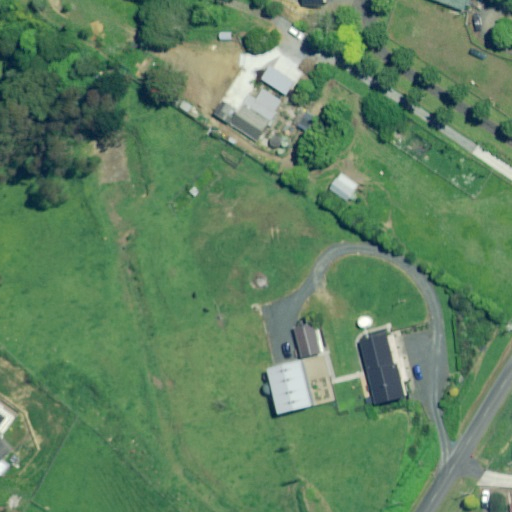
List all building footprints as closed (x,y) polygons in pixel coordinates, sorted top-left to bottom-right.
[(472,0),(435,0),(468,12),(472,0)] [(231,49),(222,49),(221,61),(231,62),(231,49)] [(287,102),(266,89),(260,100),(252,96),(242,113),(229,105),(223,117),(263,141),(287,102)] [(360,185),(344,173),(332,190),(348,202),(360,185)] [(365,330),(367,330),(368,331),(369,331),(371,330),(372,330),(373,329),(375,329),(376,327),(376,326),(377,325),(377,324),(377,322),(377,321),(377,319),(376,318),(375,317),(374,316),(373,315),(372,315),(370,314),(369,314),(368,314),(366,315),(365,315),(364,316),(363,317),(362,318),(361,320),(361,321),(361,323),(361,324),(362,325),(362,327),(363,328),(364,329),(365,330)] [(321,323),(298,329),(306,358),(328,352),(321,323)] [(399,360),(393,332),(365,338),(372,375),(362,377),(368,406),(416,396),(408,358),(399,360)] [(345,348),(338,349),(341,363),(349,361),(345,348)] [(310,359),(274,368),(285,415),(321,407),(310,359)]
